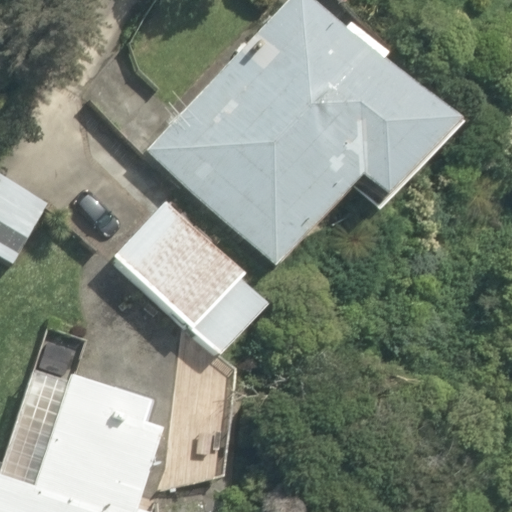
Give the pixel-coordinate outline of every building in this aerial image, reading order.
[(412,131),(277,0),(265,0),(120,150),(238,264),(322,178),(345,200),(412,131)] [(311,0),(322,10),(332,0),(311,0)] [(135,90),(72,35),(52,58),(115,113),(135,90)] [(259,301),(43,98),(0,144),(0,253),(40,211),(201,362),(259,301)] [(124,511),(155,416),(70,389),(80,357),(51,348),(6,484),(0,482),(0,511),(124,511)] [(218,372),(175,368),(165,483),(208,487),(218,372)]
